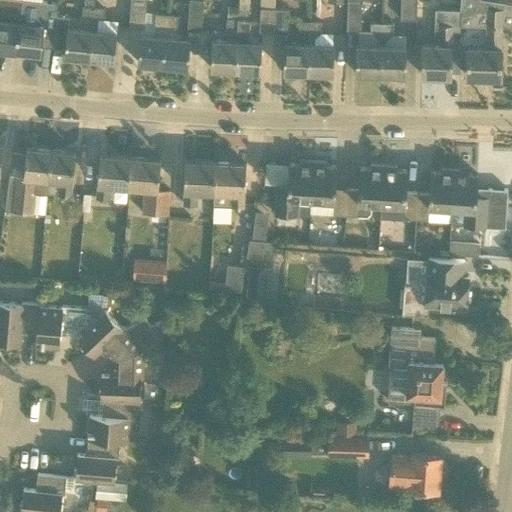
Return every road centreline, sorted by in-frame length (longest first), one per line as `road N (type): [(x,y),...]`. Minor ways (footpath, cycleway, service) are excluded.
road 1 (residential): [(511,129),(235,120),(0,100)]
road 2 (residential): [(72,393),(58,376),(13,371),(4,429)]
